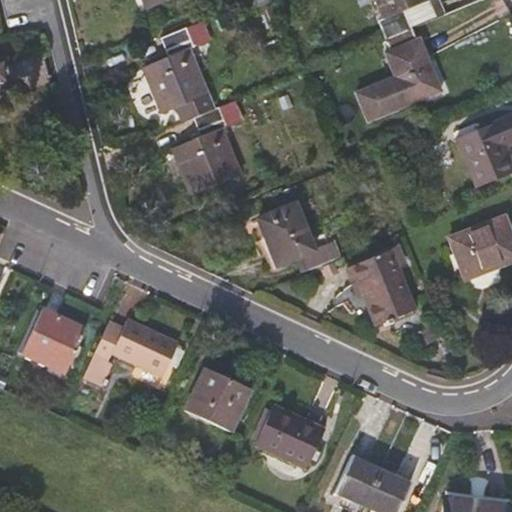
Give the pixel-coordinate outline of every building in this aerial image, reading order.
[(143,0),(147,9),(170,0),(143,0)] [(417,0),(370,0),(377,15),(371,18),(380,40),(409,28),(401,7),(417,0)] [(213,107),(188,45),(210,36),(203,21),(162,37),(169,54),(144,64),(163,111),(180,104),(186,118),(196,114),(213,107)] [(445,83),(425,34),(386,50),(395,71),(356,86),(367,114),(445,83)] [(240,172),(222,126),(244,116),(237,98),(213,107),(196,114),(203,133),(175,144),(194,190),(240,172)] [(511,115),(455,139),(476,188),(511,172),(511,169),(502,145),(511,141),(511,115)] [(314,252),(295,205),(258,220),(276,267),(299,257),(314,252)] [(465,280),(511,261),(511,237),(504,217),(449,239),(465,280)] [(334,261),(328,246),(314,252),(299,257),(306,272),(334,261)] [(414,311),(396,267),(403,264),(396,247),(346,268),(357,295),(362,293),(365,299),(376,327),(414,311)] [(365,299),(362,293),(357,295),(360,301),(365,299)] [(64,376),(85,330),(41,309),(20,355),(64,376)] [(177,344),(126,321),(122,330),(109,323),(83,378),(101,386),(112,364),(107,362),(111,353),(162,377),(169,363),(175,349),(177,344)] [(176,366),(183,352),(175,349),(169,363),(176,366)] [(230,431),(250,391),(204,369),(185,410),(230,431)] [(323,430),(273,406),(270,411),(257,441),(254,446),(305,469),(309,459),(313,451),(323,430)] [(257,441),(270,411),(266,408),(252,438),(257,441)] [(315,461),(319,453),(313,451),(309,459),(315,461)] [(380,470),(350,455),(332,494),(350,503),(357,506),(362,508),(380,470)] [(397,511),(410,484),(380,470),(362,508),(369,511),(370,511),(397,511)] [(444,499),(442,511),(508,511),(509,507),(444,499)] [(354,511),(357,506),(350,503),(347,509),(354,511)]
